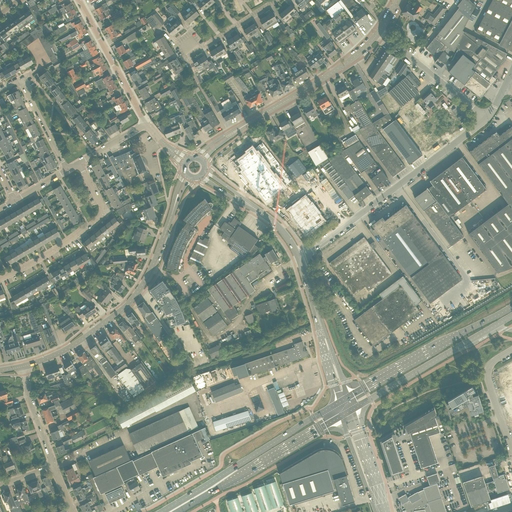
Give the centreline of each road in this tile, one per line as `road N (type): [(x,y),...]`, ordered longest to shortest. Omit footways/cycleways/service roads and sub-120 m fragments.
road 1 (unclassified): [(299,260),(485,118)]
road 2 (secondary): [(338,404),(160,511)]
road 3 (secondary): [(173,511),(341,415)]
road 4 (secondary): [(353,409),(511,314)]
road 5 (residential): [(0,280),(100,214),(78,163)]
road 6 (tertiary): [(234,131),(377,34)]
road 7 (secondary): [(511,306),(364,387)]
road 8 (tertiary): [(23,366),(101,325),(151,268)]
road 9 (residential): [(146,125),(78,0)]
road 10 (unclassified): [(485,118),(377,34)]
road 11 (residential): [(0,91),(21,79),(66,170)]
